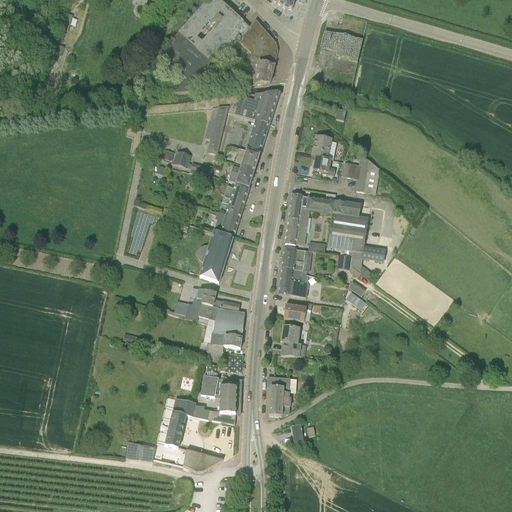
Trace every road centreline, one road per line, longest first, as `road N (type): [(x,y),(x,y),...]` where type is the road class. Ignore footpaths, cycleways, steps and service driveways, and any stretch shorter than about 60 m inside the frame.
road 1 (secondary): [(251,430),(268,240),(306,41)]
road 2 (unclassified): [(246,472),(201,479),(0,450)]
road 3 (tertiary): [(511,55),(320,0)]
